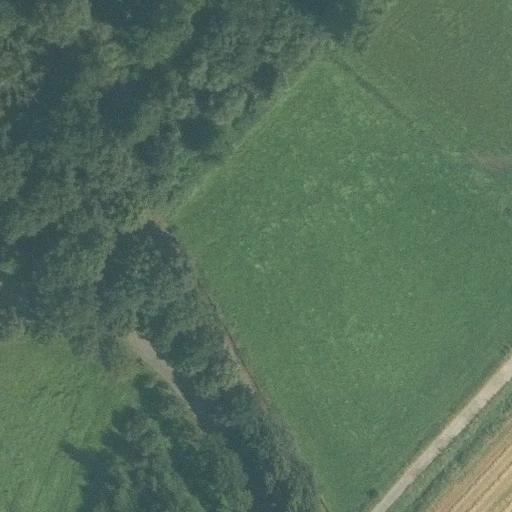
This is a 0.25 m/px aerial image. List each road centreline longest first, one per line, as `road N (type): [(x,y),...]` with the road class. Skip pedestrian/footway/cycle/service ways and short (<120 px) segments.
road 1 (unclassified): [(0,296),(67,301),(158,355),(258,511)]
road 2 (track): [(511,361),(375,511)]
